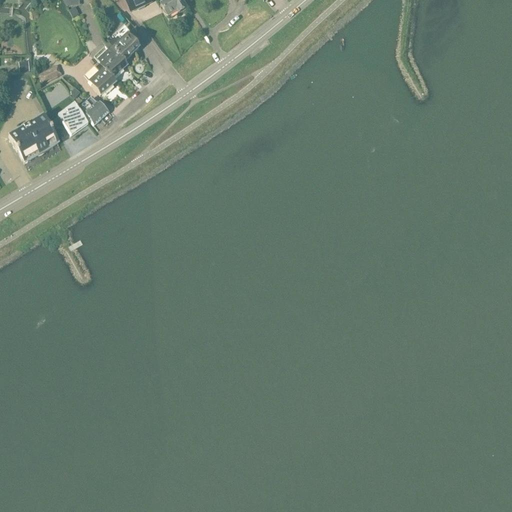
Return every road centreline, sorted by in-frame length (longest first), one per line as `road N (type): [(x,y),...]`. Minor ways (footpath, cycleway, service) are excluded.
road 1 (residential): [(80,162),(162,80),(172,79),(188,96)]
road 2 (tertiary): [(188,96),(302,0)]
road 3 (tertiary): [(80,162),(188,96)]
